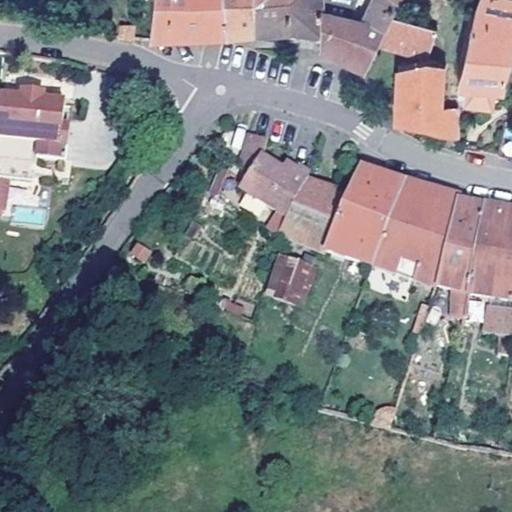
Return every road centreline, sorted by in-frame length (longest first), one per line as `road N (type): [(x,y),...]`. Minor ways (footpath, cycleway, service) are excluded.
road 1 (residential): [(221,90),(32,352),(0,412)]
road 2 (residential): [(221,90),(262,92),(511,183)]
road 3 (residential): [(221,90),(197,88),(130,58),(0,33)]
